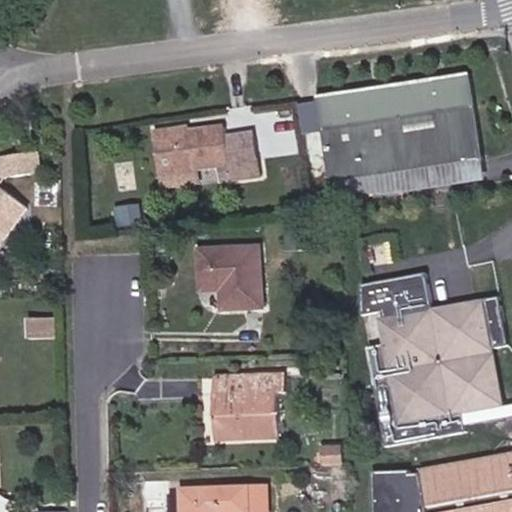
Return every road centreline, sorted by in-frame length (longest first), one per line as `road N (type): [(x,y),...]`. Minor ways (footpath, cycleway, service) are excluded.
road 1 (residential): [(193,62),(511,13)]
road 2 (residential): [(100,286),(101,511)]
road 3 (residential): [(18,71),(193,62)]
